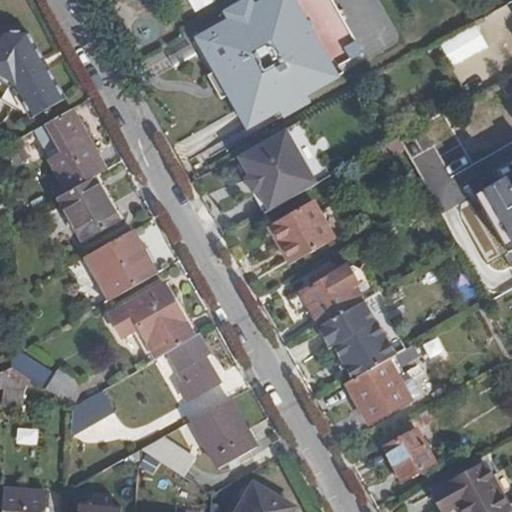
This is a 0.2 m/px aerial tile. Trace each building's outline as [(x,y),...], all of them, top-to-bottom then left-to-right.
[(234,17),(202,36),(220,70),(226,67),(234,81),(229,84),(233,92),(241,107),(252,125),(285,107),(283,117),(284,119),(313,104),(307,90),(340,72),(336,65),(365,48),(346,14),(350,12),(348,7),(344,9),(338,0),(264,0),(258,4),(255,0),(246,0),(230,9),(234,17)] [(439,43),(452,67),(488,47),(474,23),(439,43)] [(29,29),(4,29),(0,34),(0,74),(16,83),(31,115),(67,96),(29,29)] [(73,107),(42,125),(57,150),(46,157),(64,191),(96,173),(107,167),(73,107)] [(499,110),(449,138),(460,159),(511,131),(499,110)] [(399,136),(406,148),(427,135),(420,124),(399,136)] [(57,150),(42,125),(32,130),(46,157),(57,150)] [(285,130),(241,154),(252,172),(249,179),(255,189),(262,190),(272,208),(315,183),(285,130)] [(24,134),(15,140),(14,166),(26,162),(26,159),(31,156),(26,143),(28,141),(24,134)] [(388,158),(406,148),(399,136),(381,146),(388,158)] [(511,144),(466,171),(477,189),(511,247),(511,144)] [(64,191),(59,194),(85,237),(121,217),(96,173),(64,191)] [(4,198),(0,205),(0,211),(14,219),(14,202),(4,198)] [(298,260),(337,238),(314,199),(276,221),(298,260)] [(273,223),(294,263),(298,260),(276,221),(273,223)] [(114,295),(158,271),(133,228),(90,252),(114,295)] [(323,282),(305,292),(322,324),(364,300),(366,299),(358,284),(362,282),(354,267),(353,265),(338,273),(335,267),(320,276),(323,282)] [(366,299),(381,291),(372,273),(357,265),(354,267),(362,282),(358,284),(366,299)] [(140,325),(149,339),(187,318),(166,281),(111,313),(123,334),(140,325)] [(391,311),(381,291),(366,299),(364,300),(376,320),(374,321),(392,354),(405,347),(387,313),(391,311)] [(310,312),(317,327),(320,325),(322,324),(305,292),(294,299),(304,316),(310,312)] [(354,376),(390,356),(392,354),(374,321),(376,320),(364,300),(322,324),(320,325),(331,347),(336,345),(344,358),(348,366),(354,376)] [(32,315),(23,301),(13,306),(22,320),(32,315)] [(149,339),(158,355),(169,349),(196,334),(187,318),(149,339)] [(210,350),(200,331),(196,334),(169,349),(187,381),(181,385),(189,398),(220,378),(206,352),(210,350)] [(354,376),(349,379),(372,421),(413,396),(390,356),(354,376)] [(342,368),(348,366),(344,358),(337,361),(342,368)] [(36,378),(16,363),(5,370),(3,397),(27,405),(29,387),(36,378)] [(54,369),(42,390),(65,403),(77,382),(54,369)] [(76,403),(73,431),(118,404),(108,384),(76,403)] [(258,442),(231,395),(192,417),(219,464),(258,442)] [(438,459),(419,425),(385,444),(404,479),(438,459)] [(18,444),(38,445),(38,429),(18,428),(18,444)] [(198,457),(164,435),(143,448),(186,475),(198,457)] [(121,471),(142,458),(143,448),(117,463),(121,471)] [(160,462),(148,455),(143,464),(155,471),(160,462)] [(511,511),(511,502),(507,505),(485,462),(429,489),(440,511),(441,511),(457,504),(460,511),(511,511)] [(288,511),(291,506),(254,487),(239,511),(288,511)] [(45,511),(47,494),(8,492),(5,511),(45,511)]
